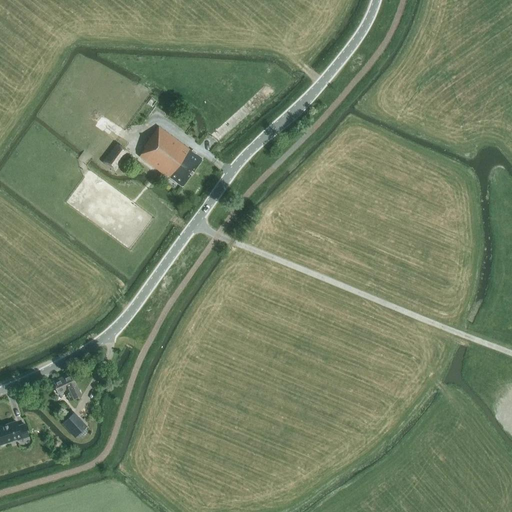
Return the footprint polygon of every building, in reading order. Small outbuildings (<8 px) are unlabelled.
[(201,160),(202,159),(158,127),(143,147),(145,148),(139,156),(167,176),(182,187),(201,161),(201,160)] [(116,142),(106,155),(101,161),(114,172),(129,152),(116,142)] [(52,381),(58,394),(68,389),(72,398),(80,394),(70,373),(52,381)] [(86,427),(73,413),(61,423),(74,437),(86,427)] [(17,440),(28,436),(24,424),(17,426),(16,421),(0,426),(0,444),(17,439),(17,440)]
